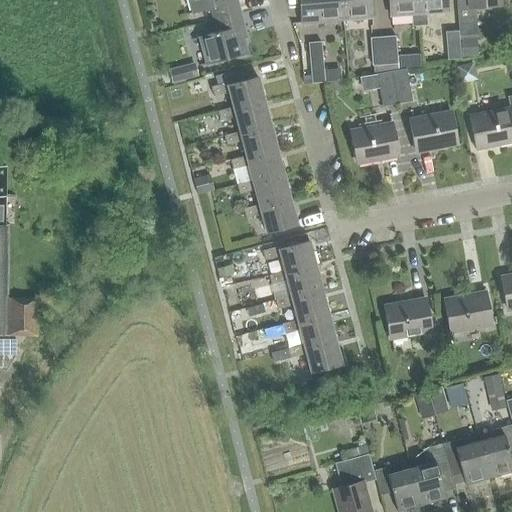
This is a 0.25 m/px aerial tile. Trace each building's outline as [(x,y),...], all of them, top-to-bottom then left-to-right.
[(233,0),(187,0),(191,13),(209,8),(213,20),(240,13),(236,0),(233,1),(233,0)] [(340,0),(298,0),(300,23),(342,20),(340,0)] [(369,0),(340,0),(342,20),(371,18),(369,0)] [(388,0),(389,16),(410,15),(411,27),(419,26),(418,14),(416,0),(388,0)] [(416,0),(418,14),(419,26),(427,26),(426,13),(446,12),(445,0),(416,0)] [(475,7),(499,5),(498,0),(455,0),(459,37),(477,35),(475,7)] [(197,37),(204,65),(247,53),(240,27),(243,26),(240,13),(213,20),(216,32),(197,37)] [(447,60),(460,59),(457,31),(445,32),(447,60)] [(382,37),(384,65),(397,64),(394,36),(382,37)] [(372,66),(384,65),(382,37),(369,38),(371,66),(372,66)] [(477,57),(476,39),(459,41),(461,58),(477,57)] [(311,83),(324,82),(320,42),(307,43),(311,83)] [(419,53),(402,54),(403,69),(414,68),(420,67),(419,53)] [(476,80),(472,62),(455,66),(459,84),(476,80)] [(397,69),(397,64),(384,65),(384,73),(390,72),(397,71),(397,69)] [(384,73),(384,65),(372,66),(373,75),(376,74),(384,73)] [(181,67),(168,71),(171,83),(184,80),(181,67)] [(257,77),(245,80),(242,69),(214,76),(217,86),(210,87),(213,96),(228,92),(232,108),(233,110),(263,102),(257,77)] [(390,72),(396,104),(411,101),(405,69),(397,71),(390,72)] [(382,107),(396,104),(390,72),(384,73),(376,74),(382,107)] [(511,143),(511,122),(510,112),(511,112),(511,95),(506,97),(508,107),(470,115),(477,150),(511,143)] [(234,117),(238,132),(239,135),(270,126),(263,102),(233,110),(232,108),(217,112),(219,121),(234,117)] [(416,154),(455,146),(448,111),(409,118),(416,154)] [(357,165),(396,157),(390,122),(350,129),(357,165)] [(241,141),(245,156),(245,159),(276,151),(270,126),(239,135),(238,132),(223,136),(226,145),(241,141)] [(247,165),(251,181),(252,183),(283,175),(276,151),(245,159),(245,156),(230,160),(232,169),(247,165)] [(0,165),(0,355),(14,356),(14,336),(35,336),(36,299),(6,298),(8,225),(3,225),(4,165),(0,165)] [(254,190),(258,205),(258,208),(289,200),(283,175),(252,183),(251,181),(236,185),(238,194),(254,190)] [(197,194),(207,191),(203,176),(193,179),(197,194)] [(258,208),(258,205),(243,209),(245,218),(260,214),(265,233),(296,225),(289,200),(258,208)] [(279,256),(283,272),(284,274),(315,266),(308,241),(278,249),(278,247),(262,251),(264,260),(279,256)] [(229,254),(214,259),(220,282),(236,277),(229,254)] [(321,290),(315,266),(284,274),(283,272),(268,276),(270,285),(286,281),(290,296),(290,299),(321,290)] [(507,311),(511,310),(511,273),(501,276),(507,311)] [(327,315),(321,290),(290,299),(290,296),(274,300),(277,309),(292,305),(296,320),(297,323),(327,315)] [(451,334),(490,326),(483,291),(444,298),(451,334)] [(390,340),(430,333),(423,297),(384,305),(390,340)] [(250,307),(253,315),(264,312),(262,304),(250,307)] [(334,339),(327,315),(297,323),(296,320),(281,324),(283,333),(298,329),(303,345),(303,347),(334,339)] [(303,347),(303,345),(287,349),(290,358),(305,354),(310,372),(340,364),(334,339),(303,347)] [(505,408),(497,375),(483,378),(490,411),(505,408)] [(441,387),(446,409),(468,403),(462,381),(441,387)] [(441,387),(427,392),(434,416),(447,412),(446,409),(441,387)] [(434,416),(427,392),(413,396),(420,420),(434,416)] [(366,410),(357,413),(360,424),(369,422),(366,410)] [(493,437),(478,441),(488,478),(511,471),(511,468),(508,452),(511,450),(511,425),(511,424),(491,430),(493,437)] [(461,438),(441,444),(443,452),(444,451),(448,468),(450,476),(453,485),(463,482),(464,484),(488,478),(478,441),(463,445),(461,438)] [(443,452),(441,444),(421,449),(425,464),(410,468),(420,505),(445,498),(443,492),(454,489),(453,485),(450,476),(448,468),(444,451),(443,452)] [(337,511),(370,511),(362,481),(374,478),(367,454),(333,463),(340,487),(331,489),(337,511)] [(396,511),(420,505),(410,468),(395,472),(393,465),(373,471),(380,495),(391,492),(396,511)]
